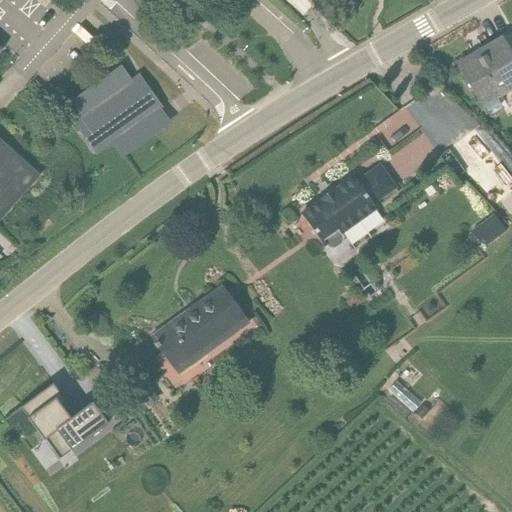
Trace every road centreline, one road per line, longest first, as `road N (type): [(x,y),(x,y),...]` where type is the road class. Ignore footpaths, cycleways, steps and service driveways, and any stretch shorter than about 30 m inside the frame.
road 1 (tertiary): [(0,315),(192,170),(355,66)]
road 2 (tertiary): [(355,66),(474,0)]
